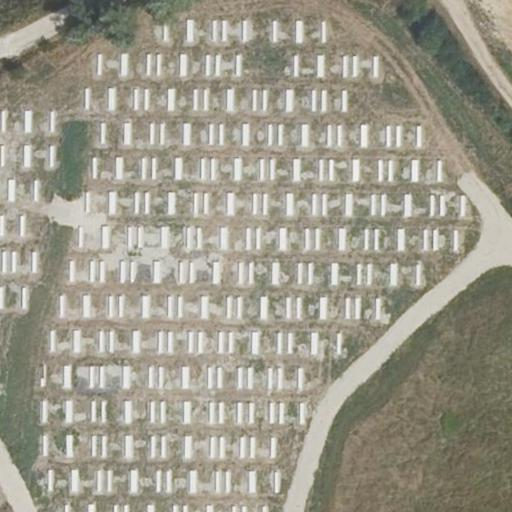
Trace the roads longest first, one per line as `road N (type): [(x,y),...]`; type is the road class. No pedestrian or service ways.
road 1 (track): [(293,511),(329,398),(505,237)]
road 2 (track): [(165,0),(0,72)]
road 3 (track): [(511,96),(448,4),(431,0)]
